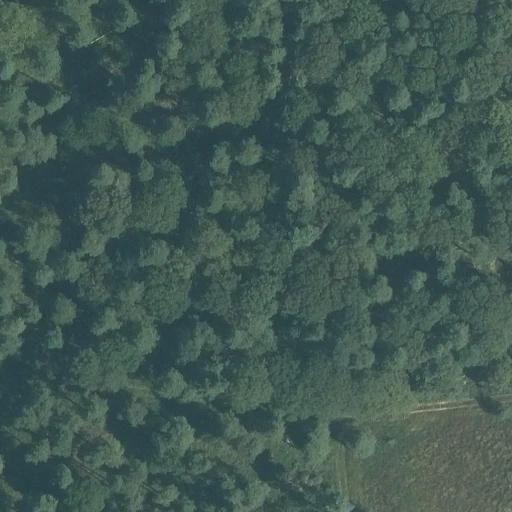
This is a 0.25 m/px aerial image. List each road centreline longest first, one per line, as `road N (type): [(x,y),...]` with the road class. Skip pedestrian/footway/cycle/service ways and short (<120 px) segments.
road 1 (track): [(511,393),(325,411),(0,371)]
road 2 (track): [(325,411),(237,0)]
